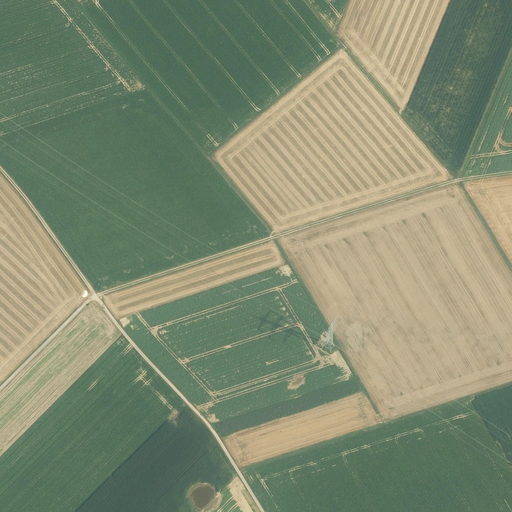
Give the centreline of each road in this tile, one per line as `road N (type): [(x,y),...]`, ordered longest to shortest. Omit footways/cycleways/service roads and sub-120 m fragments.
road 1 (track): [(210,161),(274,237),(382,426),(236,471)]
road 2 (track): [(343,48),(210,161),(75,0)]
road 3 (track): [(456,180),(95,296)]
road 4 (track): [(261,511),(210,429),(95,296)]
road 5 (track): [(460,180),(303,0)]
road 6 (track): [(95,296),(0,170)]
road 7 (track): [(511,51),(458,178)]
road 8 (track): [(382,426),(511,385)]
road 9 (track): [(95,296),(0,389)]
